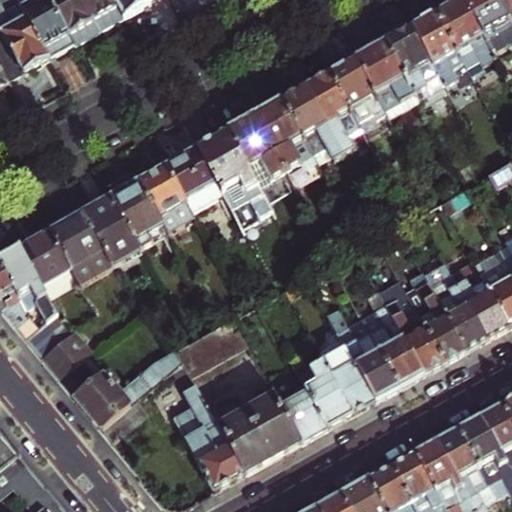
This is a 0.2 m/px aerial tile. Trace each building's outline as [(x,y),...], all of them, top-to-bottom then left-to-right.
[(49,64),(12,0),(0,0),(0,73),(7,86),(24,76),(25,78),(32,74),(49,64)] [(61,58),(75,50),(46,0),(12,0),(49,64),(61,58)] [(124,22),(110,0),(46,0),(75,50),(98,37),(124,22)] [(110,0),(124,22),(140,13),(155,5),(153,3),(158,0),(110,0)] [(495,61),(486,44),(461,0),(460,0),(448,7),(433,15),(455,53),(466,47),(472,58),(479,70),(495,61)] [(511,53),(511,31),(494,0),(461,0),(486,44),(495,61),(496,63),(511,53)] [(511,0),(494,0),(511,31),(511,0)] [(455,53),(433,15),(423,21),(411,27),(445,89),(449,96),(472,84),(461,63),(455,53)] [(431,96),(445,89),(411,27),(398,34),(384,42),(414,95),(417,101),(425,115),(437,108),(431,96)] [(414,95),(384,42),(369,51),(354,59),(384,113),(414,95)] [(455,53),(461,63),(472,58),(466,47),(455,53)] [(341,67),(329,74),(356,121),(373,112),(377,120),(386,115),(384,113),(354,59),(341,67)] [(0,92),(8,88),(7,86),(0,73),(0,92)] [(356,121),(329,74),(318,80),(304,88),(343,157),(354,150),(346,137),(360,129),(356,121)] [(332,163),(343,157),(304,88),(293,93),(279,101),(303,143),(311,157),(325,150),(332,163)] [(388,118),(417,101),(414,95),(384,113),(386,115),(388,118)] [(252,116),(282,170),(298,162),(291,150),(303,143),(279,101),(266,108),(252,116)] [(360,129),(377,120),(373,112),(356,121),(360,129)] [(266,179),(282,170),(252,116),(239,123),(225,131),(249,173),(260,167),(266,179)] [(249,173),(225,131),(211,139),(195,148),(221,196),(226,205),(244,195),(250,205),(255,213),(267,206),(258,188),(249,173)] [(311,157),(303,143),(291,150),(298,162),(282,170),(285,173),(312,158),(311,157)] [(191,213),(221,196),(195,148),(180,157),(164,166),(186,204),(191,213)] [(150,174),(138,181),(159,219),(186,204),(164,166),(150,174)] [(260,167),(249,173),(258,188),(285,173),(282,170),(266,179),(260,167)] [(511,177),(511,169),(510,167),(494,175),(489,178),(494,187),(511,177)] [(159,219),(138,181),(123,189),(107,198),(138,253),(169,236),(159,219)] [(231,215),(250,205),(244,195),(226,205),(231,215)] [(138,253),(107,198),(94,206),(80,214),(101,252),(111,270),(139,255),(138,253)] [(387,235),(412,221),(407,212),(382,226),(387,235)] [(101,252),(80,214),(63,224),(47,233),(67,271),(77,290),(111,270),(101,252)] [(35,240),(18,250),(38,287),(67,271),(47,233),(35,240)] [(0,255),(0,267),(28,317),(13,328),(23,341),(55,317),(38,287),(18,250),(16,247),(6,252),(0,255)] [(511,247),(499,255),(504,264),(511,259),(511,247)] [(474,268),(508,330),(511,327),(511,278),(504,264),(499,255),(474,268)] [(446,280),(430,289),(466,353),(478,346),(488,341),(478,322),(475,324),(450,279),(438,256),(430,261),(436,271),(441,271),(443,275),(446,280)] [(0,313),(13,328),(28,317),(0,267),(0,313)] [(473,267),(450,279),(475,324),(478,322),(488,341),(500,334),(508,330),(474,268),(473,267)] [(77,290),(67,271),(38,287),(55,317),(23,341),(40,361),(75,333),(92,318),(77,290)] [(443,275),(427,284),(430,289),(446,280),(443,275)] [(284,294),(287,300),(309,288),(305,281),(284,294)] [(428,308),(416,314),(445,365),(457,358),(466,353),(430,289),(427,284),(417,289),(421,296),(428,308)] [(414,382),(424,377),(384,307),(375,293),(365,299),(371,308),(379,323),(365,330),(400,390),(414,382)] [(284,294),(278,297),(259,308),(263,314),(287,300),(284,294)] [(445,365),(416,314),(409,303),(405,295),(384,307),(424,377),(436,370),(445,365)] [(428,308),(421,296),(409,303),(416,314),(428,308)] [(357,316),(365,330),(379,323),(371,308),(357,316)] [(347,354),(376,404),(389,396),(400,390),(365,330),(352,338),(344,324),(336,309),(325,315),(347,354)] [(357,316),(344,324),(352,338),(365,330),(357,316)] [(181,365),(190,381),(247,348),(233,323),(175,355),(181,365)] [(75,333),(40,361),(58,383),(87,360),(93,355),(75,333)] [(366,409),(376,404),(347,354),(325,367),(353,416),(366,409)] [(175,355),(162,363),(169,375),(181,365),(175,355)] [(58,383),(72,400),(100,377),(87,360),(58,383)] [(353,416),(325,367),(322,362),(309,369),(312,375),(316,382),(304,389),(308,395),(328,431),(340,424),(353,416)] [(195,389),(190,381),(181,365),(169,375),(182,397),(195,389)] [(72,400),(88,420),(117,396),(109,385),(117,378),(110,370),(100,377),(72,400)] [(312,375),(300,382),(304,389),(316,382),(312,375)] [(195,389),(182,397),(190,412),(173,422),(213,495),(228,486),(246,476),(219,430),(195,389)] [(315,438),(328,431),(308,395),(281,410),(302,445),(315,438)] [(99,432),(128,408),(117,396),(88,420),(99,432)] [(273,461),(302,445),(281,410),(275,398),(219,430),(246,476),(273,461)] [(511,400),(499,408),(511,430),(511,400)] [(142,421),(130,407),(128,408),(99,432),(111,446),(142,421)] [(489,414),(477,421),(511,482),(511,430),(499,408),(489,414)] [(468,426),(455,433),(488,491),(500,484),(508,498),(511,495),(511,482),(477,421),(468,426)] [(488,491),(455,433),(445,438),(433,445),(471,511),(481,511),(486,510),(478,497),(488,491)] [(0,469),(16,456),(0,437),(0,469)] [(422,451),(411,457),(442,511),(449,511),(456,509),(457,511),(471,511),(433,445),(422,451)] [(16,456),(0,469),(0,492),(27,470),(16,456)] [(400,464),(390,470),(413,511),(442,511),(411,457),(400,464)] [(62,511),(27,470),(0,492),(0,505),(11,497),(23,511),(41,511),(44,510),(45,511),(62,511)] [(413,511),(390,470),(379,475),(367,483),(383,511),(413,511)] [(383,511),(367,483),(353,490),(340,498),(347,511),(383,511)] [(500,484),(488,491),(495,504),(508,498),(500,484)] [(478,497),(486,510),(495,504),(488,491),(478,497)] [(328,505),(315,511),(347,511),(340,498),(328,505)]
